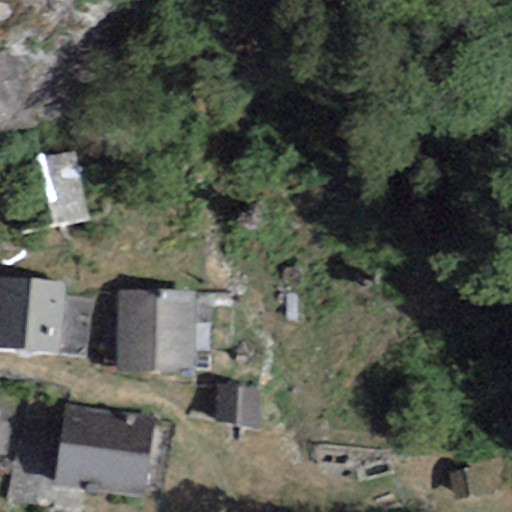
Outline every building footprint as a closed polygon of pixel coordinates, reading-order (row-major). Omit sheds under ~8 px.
[(49,160),(61,228),(96,222),(84,154),(49,160)] [(65,289),(1,284),(0,292),(0,359),(59,365),(65,289)] [(196,300),(119,297),(115,385),(193,388),(196,300)] [(259,396),(221,392),(218,430),(255,433),(259,396)] [(160,425),(67,412),(55,494),(148,507),(160,425)]
